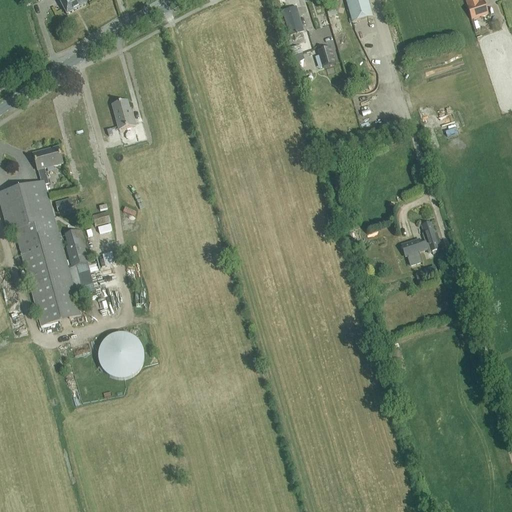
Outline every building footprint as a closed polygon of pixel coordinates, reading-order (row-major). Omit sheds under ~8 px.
[(86,5),(83,0),(59,0),(67,15),(86,5)] [(345,0),(346,0),(353,24),(372,18),(366,0),(345,0)] [(464,0),(471,21),(489,16),(484,1),(479,3),(477,0),(464,0)] [(304,33),(297,9),(282,13),(290,37),(304,33)] [(322,69),(335,65),(330,48),(317,52),(322,69)] [(119,131),(135,127),(132,116),(131,116),(127,103),(112,107),(119,131)] [(444,128),(456,124),(452,110),(440,114),(444,128)] [(80,316),(75,299),(95,294),(88,264),(89,263),(81,232),(64,236),(68,248),(65,249),(71,269),(67,270),(44,186),(49,185),(44,170),(63,165),(58,149),(33,155),(38,172),(41,184),(0,194),(0,203),(8,234),(15,232),(41,327),(80,316)] [(58,214),(74,210),(71,200),(55,204),(58,214)] [(95,228),(110,224),(108,214),(92,218),(95,228)] [(437,251),(442,250),(437,234),(434,235),(431,224),(422,227),(424,235),(423,235),(429,254),(432,254),(433,256),(438,254),(437,251)] [(422,261),(420,255),(424,254),(419,239),(402,245),(406,259),(408,258),(409,260),(408,260),(409,265),(411,269),(423,265),(422,261)] [(435,267),(424,271),(427,278),(437,275),(435,267)] [(99,352),(98,358),(99,364),(101,369),(105,374),(110,378),(115,380),(121,381),(127,380),(133,378),(138,374),(141,369),(144,364),(144,358),(144,352),(141,346),(138,342),(133,338),(127,336),(121,335),(115,336),(110,338),(105,342),(101,346),(99,352)]
